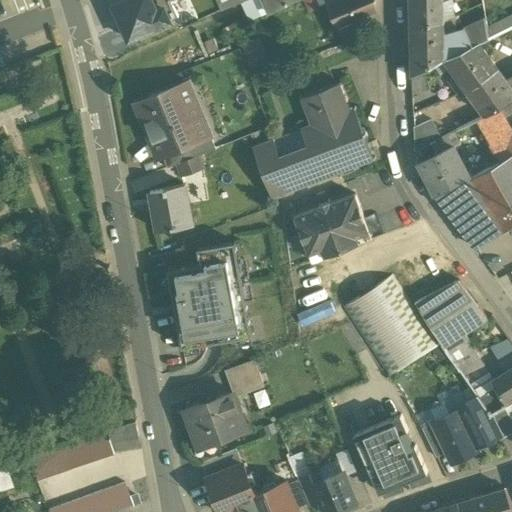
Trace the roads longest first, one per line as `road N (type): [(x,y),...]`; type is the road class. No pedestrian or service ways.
road 1 (residential): [(169,511),(95,91),(71,0)]
road 2 (residential): [(388,0),(393,137),(404,176),(511,317)]
